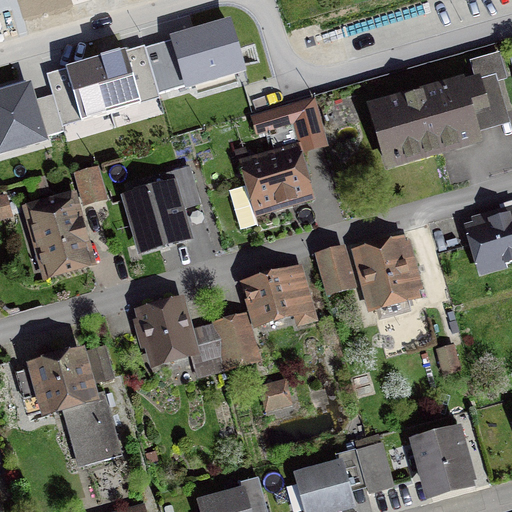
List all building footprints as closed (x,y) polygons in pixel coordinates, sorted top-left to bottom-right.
[(243,71),(230,25),(176,40),(189,86),(243,71)] [(144,105),(128,52),(65,71),(81,124),(144,105)] [(476,81),(374,110),(389,165),(482,139),(478,123),(505,116),(495,80),(504,78),(499,57),(471,65),(476,81)] [(30,89),(0,98),(0,154),(45,141),(30,89)] [(312,105),(253,124),(257,136),(297,123),(307,155),(326,149),(312,105)] [(292,153),(242,168),(258,218),(307,203),(292,153)] [(99,171),(78,177),(86,205),(108,199),(99,171)] [(170,188),(126,200),(140,251),(184,239),(170,188)] [(72,198),(27,211),(46,276),(91,263),(72,198)] [(502,214),(476,221),(478,228),(469,231),(482,275),(511,266),(511,206),(511,204),(500,207),(502,214)] [(405,242),(355,257),(371,311),(421,296),(405,242)] [(343,254),(318,261),(328,295),(353,287),(343,254)] [(300,272),(249,286),(261,327),(296,316),(298,326),(314,322),(300,272)] [(188,335),(179,304),(141,315),(154,363),(193,352),(188,335)] [(247,319),(214,328),(225,368),(258,358),(247,319)] [(199,375),(225,368),(214,328),(188,335),(193,352),(199,375)] [(105,348),(90,353),(98,381),(113,376),(105,348)] [(454,350),(438,354),(443,375),(459,371),(454,350)] [(80,356),(18,372),(25,399),(39,395),(43,412),(63,407),(79,465),(119,455),(103,395),(91,398),(80,356)] [(457,434),(416,446),(430,494),(471,482),(457,434)] [(380,446),(358,452),(370,494),(391,488),(380,446)] [(337,469),(297,480),(305,511),(325,511),(349,506),(346,497),(362,492),(352,455),(334,460),(337,469)] [(238,494),(199,504),(201,511),(262,511),(254,482),(236,487),(238,494)]
